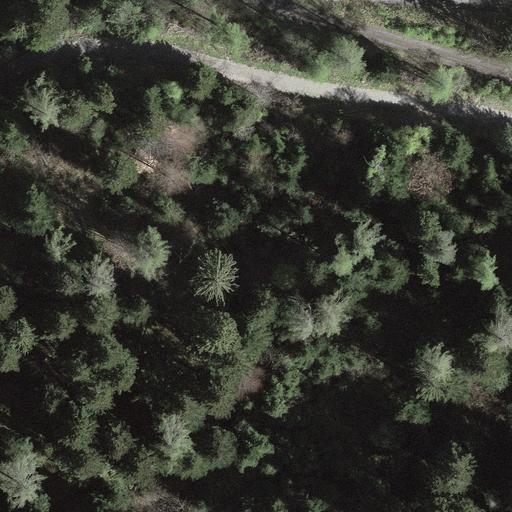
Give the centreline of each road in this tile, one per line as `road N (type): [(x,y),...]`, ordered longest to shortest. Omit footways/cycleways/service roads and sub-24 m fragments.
road 1 (track): [(0,75),(87,47),(127,48),(511,119)]
road 2 (track): [(258,0),(511,73)]
